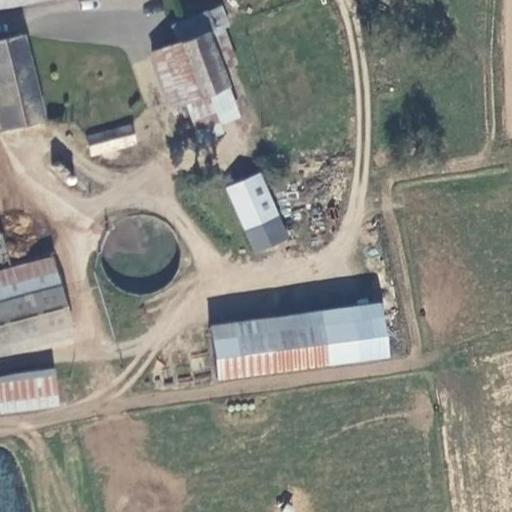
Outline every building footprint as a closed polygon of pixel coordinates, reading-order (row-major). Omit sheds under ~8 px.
[(208,27),(223,64),(237,58),(223,24),(229,21),(221,2),(173,21),(180,39),(208,27)] [(223,64),(208,27),(180,39),(175,41),(197,95),(230,81),(223,64)] [(45,151),(18,37),(0,40),(0,155),(6,161),(45,151)] [(239,103),(230,81),(197,95),(175,41),(153,49),(178,110),(186,106),(188,111),(193,109),(203,133),(226,124),(220,110),(239,103)] [(135,120),(91,132),(95,148),(139,136),(135,120)] [(282,210),(264,169),(230,184),(248,225),(282,210)] [(248,225),(257,248),(295,232),(285,208),(282,210),(248,225)] [(0,338),(72,319),(54,251),(0,264),(0,338)] [(386,353),(382,314),(213,335),(218,374),(386,353)] [(0,371),(0,405),(58,398),(54,364),(0,371)]
